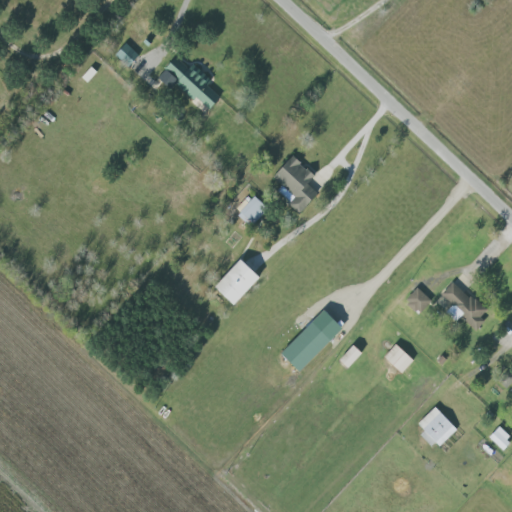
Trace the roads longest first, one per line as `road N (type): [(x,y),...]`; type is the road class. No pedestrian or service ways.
road 1 (residential): [(0,272),(249,511)]
road 2 (residential): [(511,219),(289,0)]
road 3 (residential): [(209,474),(305,377)]
